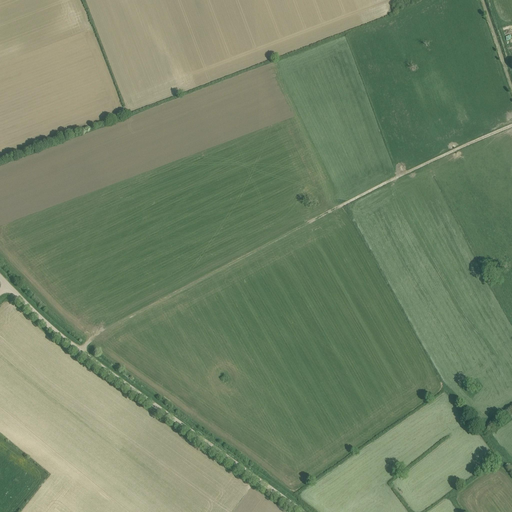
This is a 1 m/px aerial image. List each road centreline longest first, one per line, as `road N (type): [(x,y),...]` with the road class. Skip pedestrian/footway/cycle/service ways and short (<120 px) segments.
road 1 (unclassified): [(306,511),(98,363),(7,285)]
road 2 (track): [(416,168),(410,181),(428,224),(511,371)]
road 3 (track): [(314,219),(511,126)]
